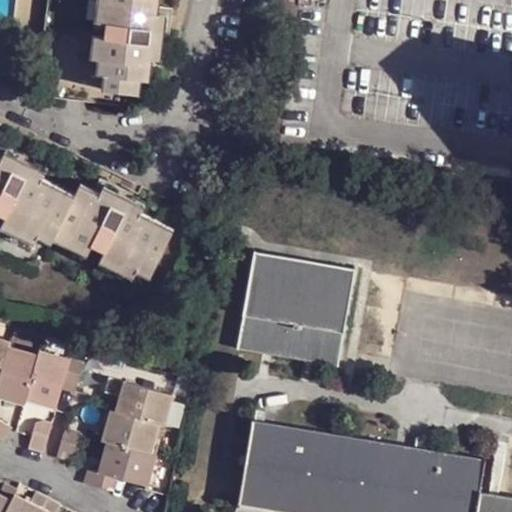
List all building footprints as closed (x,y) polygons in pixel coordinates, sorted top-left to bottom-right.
[(106,51),(103,79),(124,82),(143,84),(147,70),(153,71),(159,32),(166,33),(168,19),(161,17),(162,0),(104,0),(103,10),(113,13),(111,27),(101,27),(98,50),(106,51)] [(0,150),(0,199),(10,204),(8,213),(54,235),(59,225),(78,186),(31,163),(33,157),(21,150),(16,156),(0,150)] [(78,186),(59,225),(91,239),(95,232),(108,238),(105,245),(154,269),(178,220),(130,197),(132,191),(119,184),(115,188),(85,175),(78,186)] [(359,265),(256,245),(238,341),(238,343),(341,363),(341,361),(358,268),(359,265)] [(0,391),(25,399),(26,394),(56,402),(61,381),(77,385),(84,358),(39,346),(38,350),(7,342),(8,338),(0,336),(0,391)] [(173,391),(108,374),(103,387),(119,392),(115,407),(111,406),(104,436),(107,437),(99,465),(91,463),(86,480),(113,487),(117,471),(148,479),(156,450),(150,449),(159,418),(164,421),(173,391)] [(0,427),(4,430),(12,417),(0,409),(0,427)] [(35,418),(29,442),(43,446),(52,418),(43,416),(35,418)] [(239,499),(313,511),(511,511),(511,492),(482,487),(488,456),(253,416),(239,499)] [(62,424),(55,450),(71,454),(78,428),(62,424)] [(0,511),(69,511),(65,510),(70,500),(43,485),(37,496),(23,488),(25,485),(9,477),(3,489),(0,487),(0,511)]
